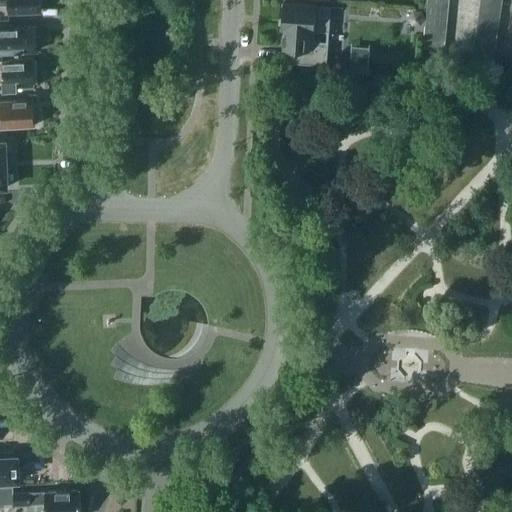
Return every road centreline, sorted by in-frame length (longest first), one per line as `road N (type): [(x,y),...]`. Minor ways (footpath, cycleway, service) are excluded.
road 1 (residential): [(159,454),(218,430),(242,409),(274,345),(266,267),(244,227),(212,213)]
road 2 (residential): [(230,0),(212,213)]
road 3 (residential): [(88,207),(94,0)]
road 4 (residential): [(8,335),(46,409),(79,434),(159,454)]
road 5 (residential): [(8,335),(41,240),(88,207)]
road 6 (residential): [(88,207),(212,213)]
